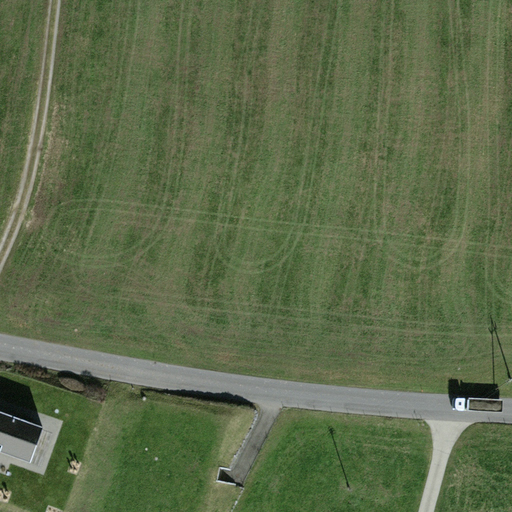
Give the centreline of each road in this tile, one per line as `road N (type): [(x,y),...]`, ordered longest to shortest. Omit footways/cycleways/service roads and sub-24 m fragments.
road 1 (tertiary): [(0,345),(284,392),(511,410)]
road 2 (track): [(0,263),(19,220),(54,0)]
